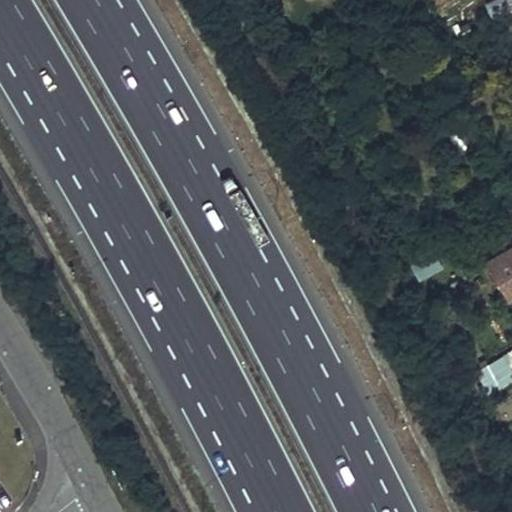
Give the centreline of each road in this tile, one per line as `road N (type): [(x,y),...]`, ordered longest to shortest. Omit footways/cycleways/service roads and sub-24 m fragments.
road 1 (motorway): [(0,0),(277,511)]
road 2 (motorway): [(365,511),(98,0)]
road 3 (unclassified): [(0,333),(88,485)]
